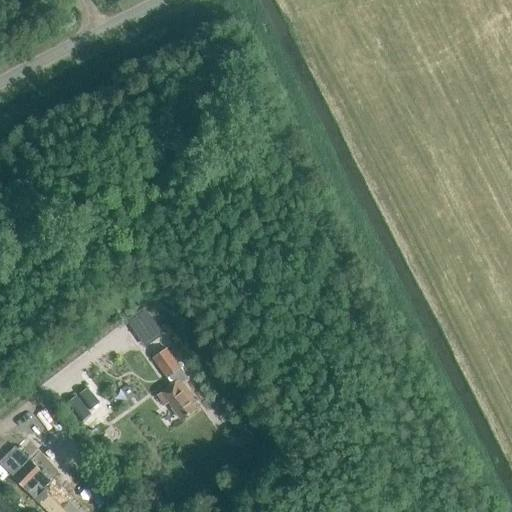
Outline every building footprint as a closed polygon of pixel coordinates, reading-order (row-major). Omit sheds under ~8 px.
[(156,329),(163,324),(158,317),(143,329),(147,334),(155,328),(156,329)] [(151,354),(164,343),(157,333),(143,343),(151,354)] [(166,378),(180,368),(166,348),(153,358),(166,378)] [(180,368),(166,378),(171,384),(157,395),(164,405),(168,402),(181,420),(195,410),(192,405),(196,402),(181,383),(187,379),(180,368)] [(125,406),(140,393),(127,377),(112,389),(115,392),(106,399),(115,411),(124,405),(125,406)] [(87,388),(78,395),(89,410),(99,403),(87,388)] [(81,422),(89,416),(74,397),(66,403),(81,422)] [(0,465),(13,478),(30,461),(13,444),(0,456),(0,465)] [(30,461),(13,478),(25,489),(26,488),(34,496),(32,498),(47,511),(80,511),(69,501),(72,498),(43,470),(41,472),(30,461)]
